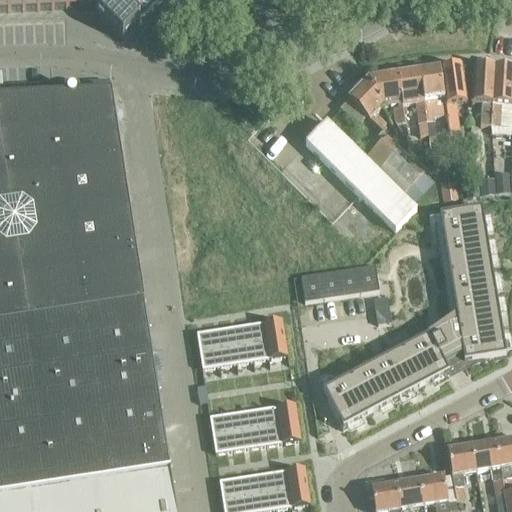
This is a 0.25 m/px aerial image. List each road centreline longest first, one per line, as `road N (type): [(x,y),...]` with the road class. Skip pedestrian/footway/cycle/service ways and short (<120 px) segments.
road 1 (residential): [(0,55),(240,77),(277,66)]
road 2 (residential): [(511,384),(350,471),(339,494),(342,511)]
road 3 (residential): [(277,66),(316,52),(398,0)]
